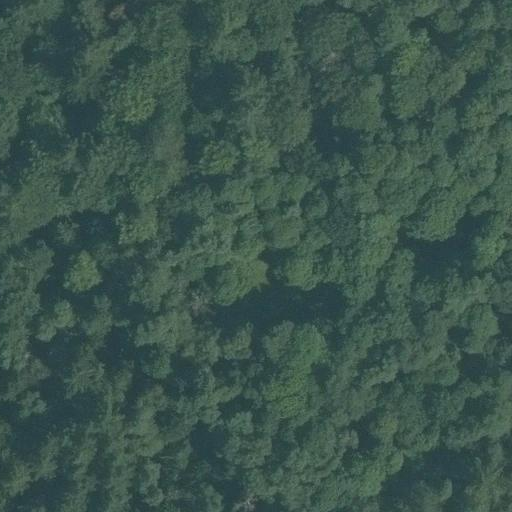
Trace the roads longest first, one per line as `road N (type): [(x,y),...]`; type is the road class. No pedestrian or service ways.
road 1 (track): [(511,52),(309,138),(0,231)]
road 2 (track): [(298,511),(511,424)]
road 3 (track): [(296,0),(342,124)]
